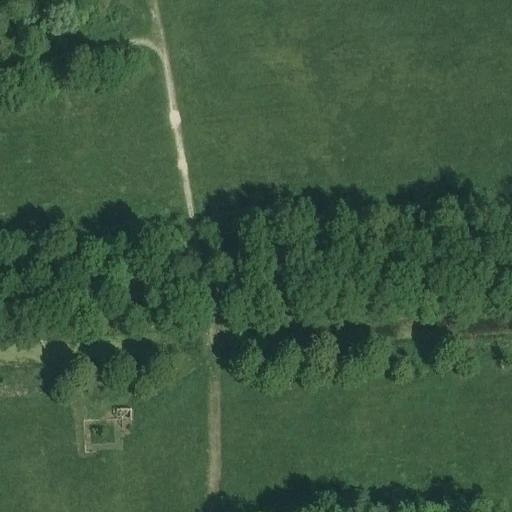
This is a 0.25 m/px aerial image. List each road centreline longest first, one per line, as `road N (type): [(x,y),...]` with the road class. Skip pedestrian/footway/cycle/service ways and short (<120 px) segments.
road 1 (track): [(203,291),(156,38),(0,73)]
road 2 (track): [(214,511),(203,291)]
